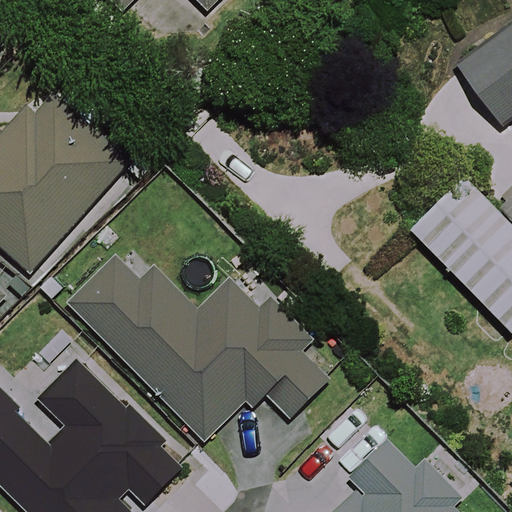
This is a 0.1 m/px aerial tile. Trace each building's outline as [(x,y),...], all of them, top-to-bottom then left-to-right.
[(106,0),(110,4),(114,0),(189,0),(205,17),(222,0),(106,0)] [(511,25),(456,67),(504,130),(511,123),(511,25)] [(0,53),(11,42),(0,30),(0,53)] [(0,151),(0,252),(28,279),(137,164),(58,89),(0,151)] [(511,204),(499,216),(465,181),(411,233),(511,337),(511,204)] [(298,415),(333,381),(314,361),(325,351),(247,268),(201,312),(136,244),(69,308),(204,449),(254,402),(295,446),(312,429),(298,415)] [(0,384),(0,496),(17,511),(151,511),(191,468),(72,360),(27,409),(0,384)] [(355,494),(336,511),(459,511),(452,504),(463,494),(430,460),(418,472),(391,443),(347,486),(355,494)]
